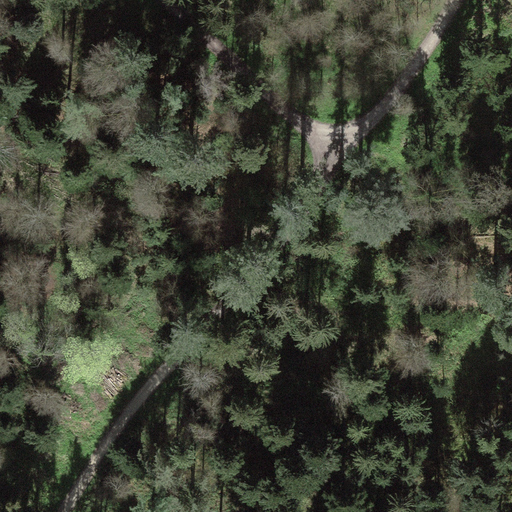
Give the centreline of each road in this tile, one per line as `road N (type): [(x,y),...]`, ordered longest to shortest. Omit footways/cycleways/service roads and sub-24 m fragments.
road 1 (track): [(67,511),(166,366),(302,218),(343,154)]
road 2 (track): [(343,154),(171,0)]
road 3 (track): [(343,154),(455,0)]
